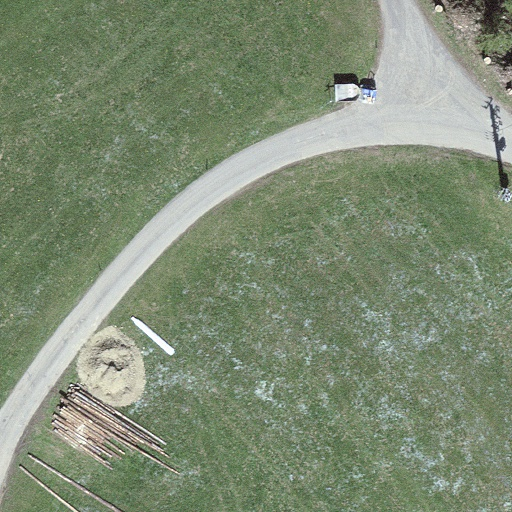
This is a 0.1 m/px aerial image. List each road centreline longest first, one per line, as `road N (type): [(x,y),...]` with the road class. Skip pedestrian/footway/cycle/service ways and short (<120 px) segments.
road 1 (track): [(0,445),(29,390),(145,246),(228,176),(339,126)]
road 2 (unclassified): [(339,126),(432,114),(511,145)]
